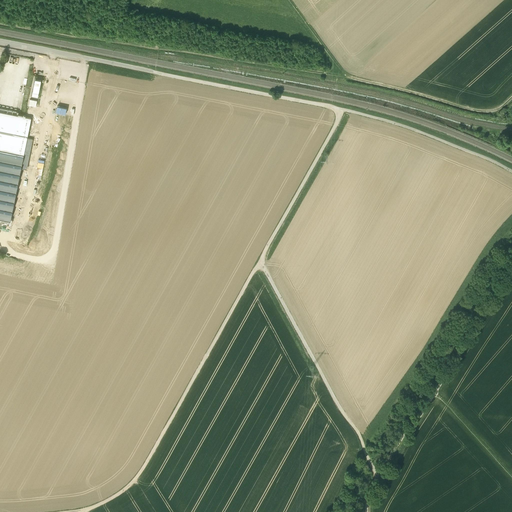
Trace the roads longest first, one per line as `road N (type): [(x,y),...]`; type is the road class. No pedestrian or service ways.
road 1 (track): [(260,261),(136,477),(86,511)]
road 2 (track): [(88,58),(340,108)]
road 3 (track): [(377,475),(260,261)]
road 4 (track): [(340,108),(511,172)]
road 5 (track): [(340,108),(260,261)]
